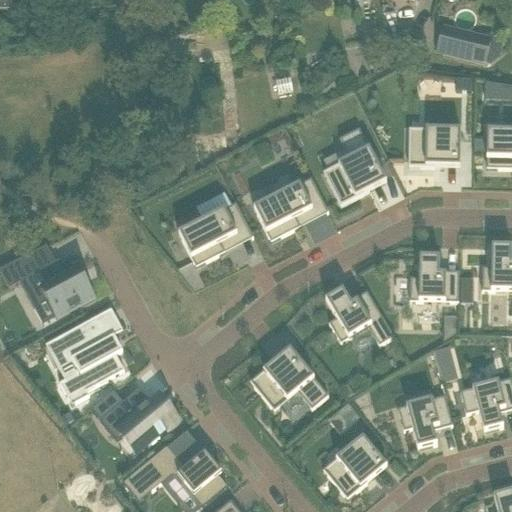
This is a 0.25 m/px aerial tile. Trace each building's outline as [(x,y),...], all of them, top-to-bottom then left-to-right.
[(492,40),(442,27),(436,54),(485,67),(492,40)] [(457,82),(457,94),(471,95),(471,83),(457,82)] [(485,103),(511,103),(511,89),(485,86),(485,103)] [(409,133),(408,171),(460,172),(461,134),(409,133)] [(511,135),(487,135),(486,173),(511,173),(511,135)] [(323,177),(341,210),(386,187),(369,153),(323,177)] [(311,183),(254,212),(271,246),(328,216),(311,183)] [(223,251),(251,237),(236,208),(179,237),(196,271),(225,255),(223,251)] [(511,295),(511,265),(511,252),(511,251),(492,251),(491,272),(482,272),(482,295),(511,295)] [(458,307),(459,276),(439,276),(440,262),(419,261),(419,282),(410,282),(410,305),(458,307)] [(94,302),(84,284),(80,286),(75,276),(68,280),(59,263),(19,285),(33,310),(47,303),(57,322),(94,302)] [(0,285),(0,309),(21,300),(12,280),(0,285)] [(460,294),(472,294),(473,282),(461,282),(460,294)] [(343,294),(325,304),(336,323),(329,328),(341,347),(368,331),(379,350),(394,341),(367,296),(350,306),(343,294)] [(456,337),(456,321),(444,320),(443,344),(456,337)] [(122,355),(114,339),(107,343),(97,326),(62,345),(79,376),(60,387),(72,409),(89,400),(87,395),(124,375),(115,359),(122,355)] [(439,369),(454,365),(450,351),(435,354),(439,369)] [(250,386),(274,415),(297,396),(312,413),(328,400),(294,358),(279,370),(276,366),(250,386)] [(511,414),(511,386),(511,383),(460,396),(466,419),(478,416),(484,436),(503,431),(500,418),(511,414)] [(348,400),(353,396),(347,386),(342,389),(348,400)] [(134,429),(150,448),(181,422),(180,421),(179,422),(158,398),(151,404),(140,391),(101,423),(118,443),(134,429)] [(453,430),(445,400),(398,413),(404,435),(412,433),(418,454),(437,449),(434,435),(453,430)] [(359,421),(348,408),(338,416),(349,429),(359,421)] [(70,415),(63,419),(67,426),(74,422),(70,415)] [(387,471),(383,467),(363,442),(323,475),(347,504),(373,483),(387,471)] [(123,487),(139,506),(171,479),(177,480),(203,511),(227,490),(218,480),(221,477),(205,457),(202,459),(185,474),(166,451),(123,487)] [(511,511),(511,495),(493,501),(496,511),(511,511)]
